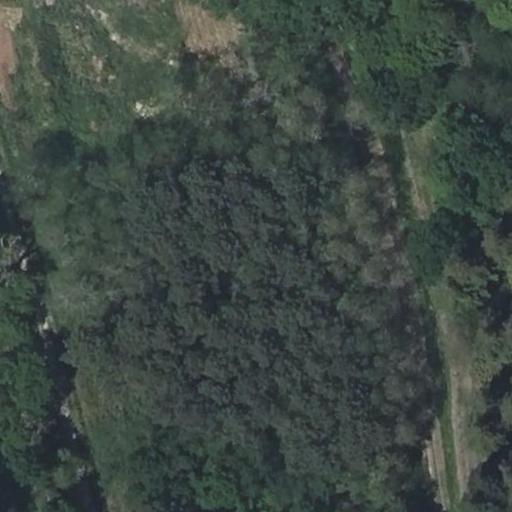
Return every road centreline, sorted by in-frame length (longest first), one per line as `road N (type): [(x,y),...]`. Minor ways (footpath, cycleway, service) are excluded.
road 1 (track): [(440,511),(404,291),(316,0)]
road 2 (track): [(0,185),(93,511)]
